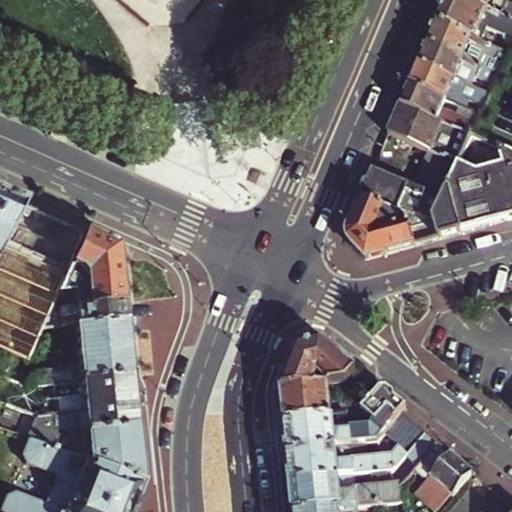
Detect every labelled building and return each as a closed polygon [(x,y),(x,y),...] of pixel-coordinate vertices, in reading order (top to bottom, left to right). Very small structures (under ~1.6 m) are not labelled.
[(511,54),(511,51),(511,20),(466,0),(446,0),(437,21),(511,54)] [(511,4),(508,3),(509,0),(466,0),(511,20),(511,4)] [(437,21),(429,42),(481,66),(486,56),(506,65),(511,54),(437,21)] [(481,66),(429,42),(420,63),(472,87),(477,76),(496,85),(501,75),(481,66)] [(472,87),(420,63),(411,83),(448,100),(468,109),(472,100),(480,104),(476,113),(482,115),(492,95),(472,87)] [(444,108),(448,100),(411,83),(402,104),(473,135),(478,124),(444,108)] [(473,135),(402,104),(401,104),(389,132),(392,133),(433,151),(460,163),(472,136),(473,135)] [(511,219),(511,153),(499,148),(503,164),(477,171),(460,163),(443,200),(434,219),(434,220),(440,241),(511,219)] [(443,200),(460,163),(433,151),(416,188),(443,200)] [(416,188),(376,170),(363,199),(398,215),(403,205),(407,207),(408,210),(415,213),(418,212),(434,219),(443,200),(416,188)] [(0,243),(21,206),(0,196),(0,243)] [(398,215),(363,199),(349,233),(349,242),(353,249),(363,258),(367,261),(416,247),(410,226),(407,218),(398,215)] [(0,348),(27,361),(39,330),(48,311),(82,233),(21,206),(0,243),(0,348)] [(440,241),(434,220),(410,226),(416,247),(440,241)] [(82,233),(48,311),(121,303),(116,246),(82,233)] [(124,322),(121,303),(48,311),(39,330),(72,326),(124,322)] [(124,322),(72,326),(77,367),(41,371),(41,373),(35,373),(32,374),(30,376),(28,378),(27,381),(28,388),(51,386),(50,379),(55,378),(55,385),(78,382),(78,379),(129,374),(124,322)] [(293,358),(282,392),(329,387),(348,385),(357,374),(325,348),(321,345),(316,344),(311,344),(305,346),(299,351),(293,358)] [(134,427),(129,374),(78,379),(78,382),(81,411),(68,413),(70,434),(134,427)] [(282,392),(285,423),(332,418),(329,387),(282,392)] [(381,391),(363,413),(377,424),(386,433),(402,413),(405,410),(381,391)] [(140,482),(134,427),(70,434),(68,413),(36,417),(38,444),(140,482)] [(288,453),(291,484),(354,478),(392,474),(404,461),(427,434),(402,413),(386,433),(401,446),(391,457),(354,461),(352,446),(288,453)] [(285,423),(288,453),(352,446),(377,444),(386,433),(377,424),(372,429),(350,431),(349,416),(332,418),(285,423)] [(440,445),(427,434),(404,461),(416,471),(421,467),(440,445)] [(128,511),(140,482),(38,444),(27,440),(21,456),(26,465),(55,476),(43,506),(13,495),(4,499),(0,510),(0,511),(128,511)] [(471,472),(440,445),(421,467),(416,471),(430,483),(421,494),(440,509),(471,472)] [(291,484),(294,511),(323,511),(357,508),(403,504),(402,488),(356,492),(354,478),(291,484)]
